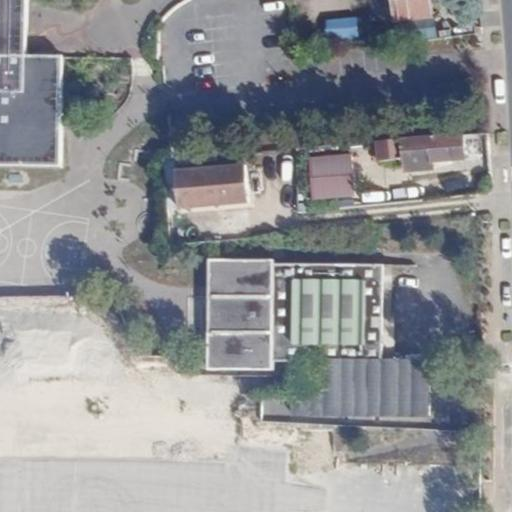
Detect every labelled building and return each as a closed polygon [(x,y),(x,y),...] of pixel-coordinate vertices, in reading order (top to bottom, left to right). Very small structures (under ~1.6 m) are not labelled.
[(0,0),(0,165),(61,166),(63,57),(27,56),(27,0),(0,0)] [(430,0),(393,0),(395,21),(433,18),(430,0)] [(327,39),(359,39),(358,18),(327,18),(327,39)] [(96,69),(97,58),(77,58),(77,69),(96,69)] [(462,135),(404,140),(405,172),(430,170),(430,165),(465,160),(462,135)] [(399,160),(398,140),(376,140),(376,160),(399,160)] [(354,155),(310,156),(311,199),(355,198),(354,155)] [(247,167),(179,173),(183,209),(250,203),(247,167)] [(431,417),(432,362),(382,361),(384,266),(274,264),(274,261),(210,261),(209,369),(272,369),(272,361),(292,361),(292,415),(431,417)] [(256,511),(257,467),(334,467),(334,426),(108,425),(107,511),(256,511)]
